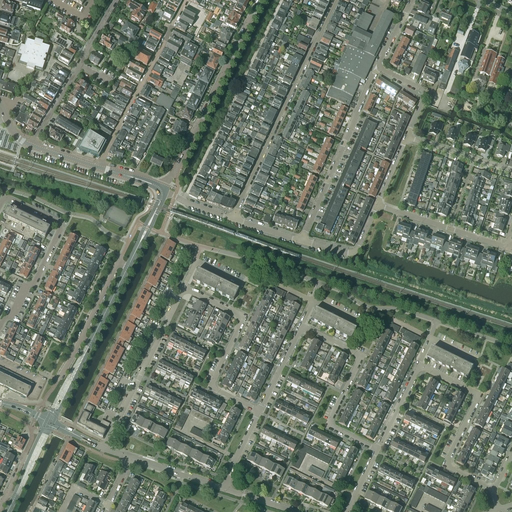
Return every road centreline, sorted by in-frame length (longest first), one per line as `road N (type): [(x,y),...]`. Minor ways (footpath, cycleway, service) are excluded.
road 1 (residential): [(233,218),(335,0)]
road 2 (residential): [(183,201),(280,0)]
road 3 (residential): [(163,190),(257,0)]
road 4 (residential): [(300,326),(360,355),(327,425),(376,449)]
road 5 (residential): [(258,412),(209,386),(243,317),(183,290)]
road 6 (residential): [(417,366),(479,397),(446,464),(493,489)]
road 7 (residential): [(98,167),(186,0)]
road 8 (residential): [(301,241),(376,68)]
road 9 (residential): [(0,205),(9,198),(60,226),(0,327)]
road 10 (residential): [(183,290),(103,449)]
road 11 (residential): [(31,145),(114,0)]
road 12 (residential): [(377,205),(506,247)]
